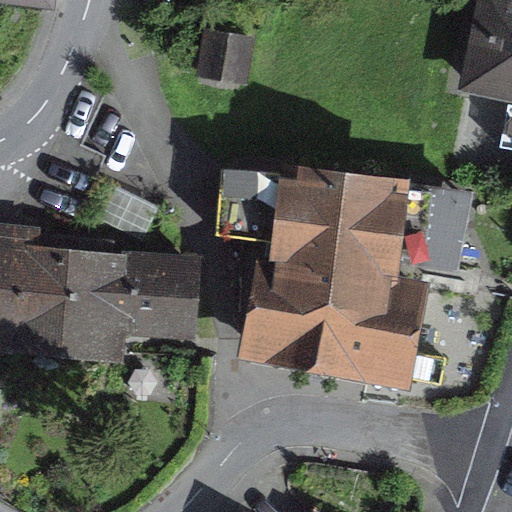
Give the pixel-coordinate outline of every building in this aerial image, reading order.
[(52,0),(0,0),(0,2),(52,8),(52,0)] [(511,1),(505,0),(491,0),(476,79),(511,85),(511,1)] [(252,34),(202,28),(197,72),(247,77),(252,34)] [(262,258),(249,361),(428,383),(441,279),(410,275),(424,170),(303,155),(289,262),(262,258)] [(203,254),(0,233),(0,345),(123,358),(125,335),(194,342),(203,254)]
